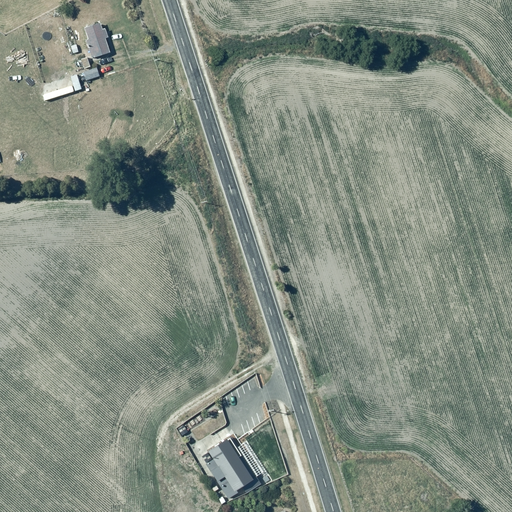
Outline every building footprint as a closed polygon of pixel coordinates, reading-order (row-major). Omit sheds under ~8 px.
[(113,53),(103,23),(86,28),(90,39),(87,40),(93,59),(113,53)] [(80,52),(78,43),(71,45),(74,54),(80,52)] [(92,67),(90,56),(82,58),(85,69),(92,67)] [(101,78),(99,68),(84,71),(86,80),(101,78)] [(231,500),(242,493),(244,497),(261,486),(231,438),(210,451),(215,459),(208,464),(231,500)]
